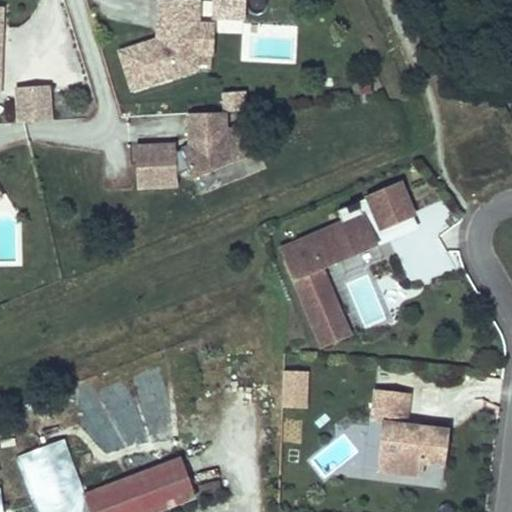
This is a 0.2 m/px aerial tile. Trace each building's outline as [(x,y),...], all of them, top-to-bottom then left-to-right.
[(0,9),(0,97),(4,97),(10,11),(0,9)] [(130,57),(139,93),(203,76),(205,62),(218,63),(220,34),(206,33),(208,11),(171,9),(168,48),(130,57)] [(354,76),(355,92),(371,91),(371,75),(354,76)] [(51,81),(15,82),(15,117),(52,117),(51,81)] [(256,160),(245,132),(234,136),(233,117),(197,118),(198,150),(182,157),(182,150),(145,152),(147,193),(185,191),(184,180),(198,174),(201,182),(256,160)] [(371,196),(384,225),(414,212),(402,183),(371,196)] [(0,204),(9,199),(0,184),(0,204)] [(349,332),(321,265),(377,241),(365,212),(281,247),(321,343),(349,332)] [(285,368),(284,404),(307,405),(308,369),(285,368)] [(406,426),(406,421),(410,391),(377,387),(373,418),(384,419),(380,446),(402,457),(400,471),(423,473),(424,460),(445,463),(450,427),(417,423),(417,427),(406,426)] [(402,457),(380,446),(378,468),(400,471),(402,457)] [(198,511),(182,461),(85,493),(91,511),(198,511)]
